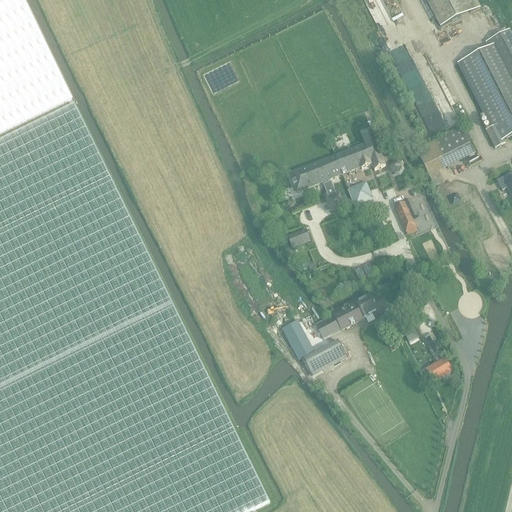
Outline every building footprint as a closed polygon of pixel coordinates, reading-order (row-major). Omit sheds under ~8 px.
[(0,0),(0,135),(72,101),(23,0),(0,0)] [(475,0),(426,0),(441,28),(480,8),(475,0)] [(486,131),(495,149),(505,144),(503,140),(511,136),(511,40),(508,32),(486,43),(489,48),(459,64),(492,128),(486,131)] [(0,511),(255,511),(270,505),(208,379),(142,243),(74,106),(0,142),(0,511)] [(375,172),(386,168),(372,131),(362,135),(366,145),(290,175),(298,194),(323,184),(326,192),(341,186),(338,178),(361,169),(362,170),(373,166),(375,172)] [(401,173),(403,169),(401,165),(397,162),(393,164),(391,168),(393,172),(397,174),(401,173)] [(511,173),(497,181),(502,191),(507,189),(510,193),(511,196),(511,173)] [(411,202),(395,209),(407,235),(417,231),(412,219),(417,216),(411,202)] [(363,203),(354,206),(359,218),(367,215),(367,214),(363,203)] [(306,231),(288,238),(292,250),(311,242),(306,231)] [(323,340),(364,319),(378,311),(379,313),(388,309),(381,297),(373,301),(371,296),(358,303),(316,326),(323,340)] [(415,330),(405,335),(409,343),(419,338),(415,330)] [(440,349),(432,335),(425,339),(433,353),(440,349)] [(347,359),(338,342),(302,361),(311,378),(347,359)] [(438,363),(425,370),(432,383),(451,372),(444,360),(443,361),(441,357),(436,359),(438,363)]
